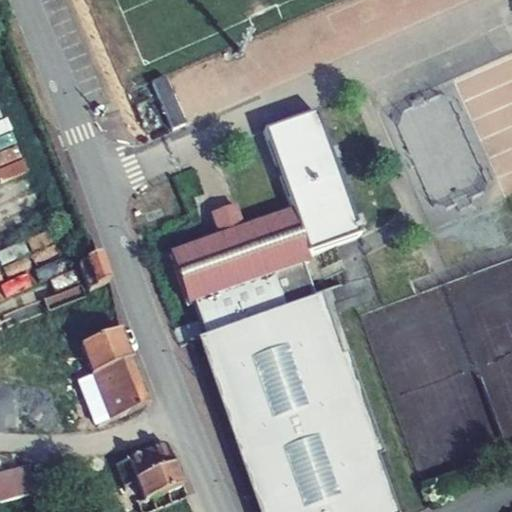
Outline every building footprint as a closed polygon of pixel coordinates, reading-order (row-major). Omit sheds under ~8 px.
[(169,76),(150,83),(170,131),(189,123),(169,76)] [(32,167),(2,174),(10,205),(40,198),(32,167)] [(234,209),(210,217),(214,229),(238,221),(234,209)] [(169,256),(187,308),(193,305),(208,346),(202,348),(260,511),(389,511),(371,459),(376,457),(343,364),(338,366),(303,267),(308,265),(291,214),(242,231),(238,221),(214,229),(218,240),(169,256)] [(89,293),(101,289),(108,286),(98,259),(79,266),(89,293)] [(107,416),(110,423),(149,407),(119,333),(86,347),(82,338),(77,340),(81,349),(80,349),(107,416)] [(107,416),(101,418),(104,425),(110,423),(107,416)] [(144,505),(182,490),(165,448),(164,448),(160,446),(152,449),(152,453),(114,468),(123,490),(135,485),(144,505)] [(21,470),(0,474),(0,504),(27,499),(21,470)]
